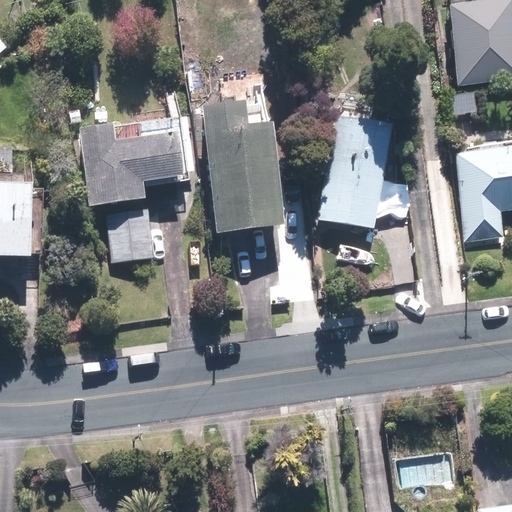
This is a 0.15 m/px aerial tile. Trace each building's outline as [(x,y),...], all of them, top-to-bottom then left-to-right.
[(511,78),(511,0),(473,0),(452,2),(460,83),(511,78)] [(250,102),(208,106),(221,230),(288,223),(278,122),(252,125),(250,102)] [(320,215),(376,226),(396,123),(339,112),(320,215)] [(81,128),(93,205),(149,196),(146,179),(188,173),(182,130),(119,139),(117,123),(81,128)] [(511,147),(459,154),(469,240),(504,236),(501,208),(511,206),(511,147)] [(0,252),(35,253),(37,184),(0,182),(0,252)] [(155,256),(149,209),(107,215),(113,261),(155,256)]
